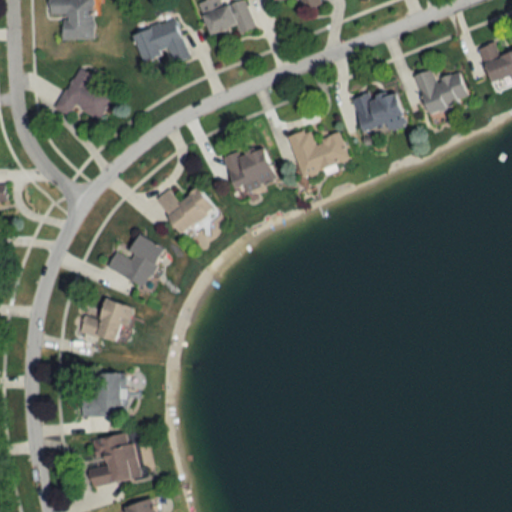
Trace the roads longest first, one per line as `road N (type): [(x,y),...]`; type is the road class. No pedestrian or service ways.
road 1 (residential): [(476,0),(200,109),(139,146),(82,207),(54,259),(29,351),(44,511)]
road 2 (residential): [(82,207),(45,173),(20,131),(10,0)]
